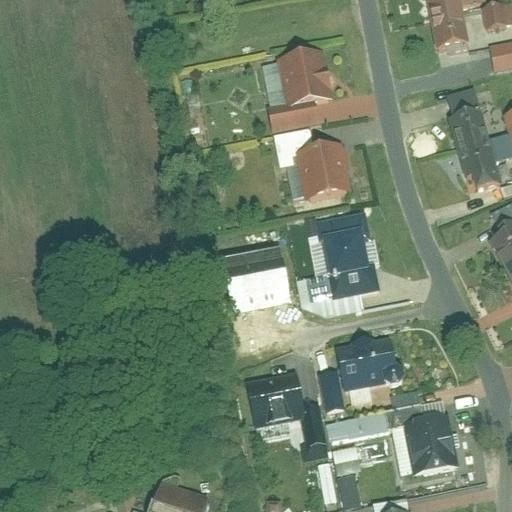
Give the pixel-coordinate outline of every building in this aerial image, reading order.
[(484,0),(421,0),(434,60),(470,53),(462,16),(483,12),(488,36),(500,33),(495,10),(487,12),(484,0)] [(511,50),(489,55),(494,79),(511,75),(511,50)] [(266,118),(271,141),(320,131),(316,112),(331,110),(321,60),(276,68),(285,115),(266,118)] [(484,115),(448,126),(471,196),(507,185),(484,115)] [(511,118),(502,121),(511,154),(511,118)] [(275,146),(282,176),(296,173),(304,210),(349,200),(338,152),(316,157),(312,138),(275,146)] [(362,220),(313,229),(327,305),(377,296),(362,220)] [(511,230),(484,246),(511,298),(511,230)] [(278,258),(220,268),(230,322),(288,311),(278,258)] [(387,348),(331,360),(339,396),(395,384),(387,348)] [(292,381),(248,390),(254,421),(298,412),(292,381)] [(306,467),(327,464),(319,412),(307,414),(311,445),(303,447),(306,467)] [(392,442),(401,440),(411,486),(456,477),(445,428),(424,433),(420,415),(388,422),(392,442)] [(339,511),(358,511),(355,479),(358,479),(356,455),(333,457),(339,511)] [(203,511),(204,511),(153,499),(149,511),(203,511)]
